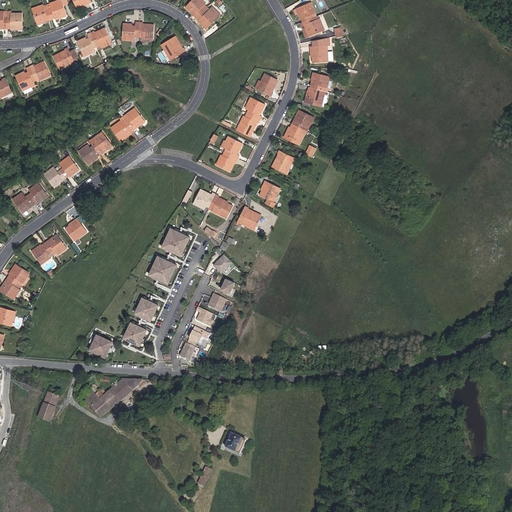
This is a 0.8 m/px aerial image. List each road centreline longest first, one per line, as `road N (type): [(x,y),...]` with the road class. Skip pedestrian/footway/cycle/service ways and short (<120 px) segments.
road 1 (residential): [(511,322),(469,347),(378,368),(202,373),(8,359)]
road 2 (residential): [(32,42),(126,2),(153,2),(191,26),(205,57),(200,95),(134,153)]
road 3 (residential): [(134,153),(186,162),(233,184),(247,175),(292,80),(293,47),(272,0)]
road 4 (residential): [(134,153),(19,235),(0,260)]
